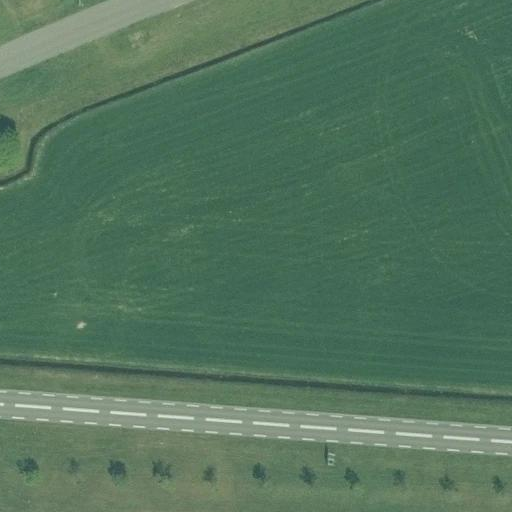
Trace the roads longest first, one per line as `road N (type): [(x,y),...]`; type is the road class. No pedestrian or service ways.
road 1 (secondary): [(511,443),(0,406)]
road 2 (unclassified): [(0,63),(152,0)]
